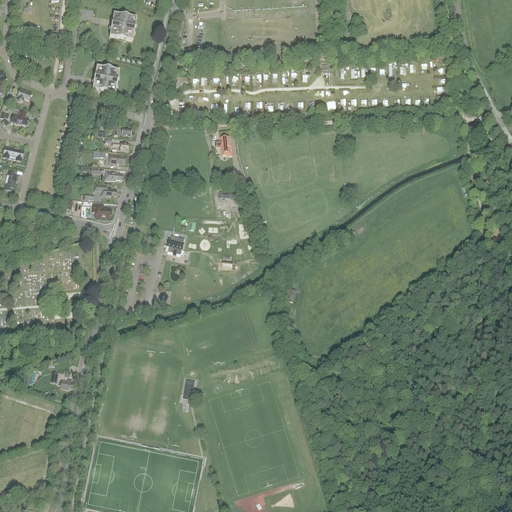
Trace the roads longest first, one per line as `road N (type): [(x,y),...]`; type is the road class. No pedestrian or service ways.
road 1 (track): [(148,119),(168,127),(465,120)]
road 2 (secondary): [(58,511),(118,233)]
road 3 (track): [(350,478),(511,359)]
road 4 (track): [(485,243),(511,397)]
road 5 (tertiary): [(511,143),(468,58),(455,0)]
road 6 (track): [(445,0),(465,120)]
